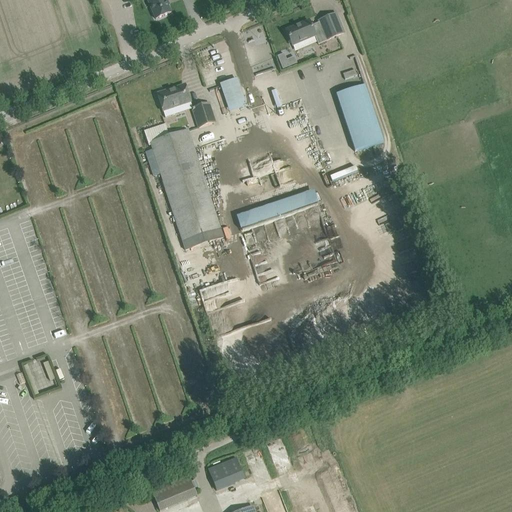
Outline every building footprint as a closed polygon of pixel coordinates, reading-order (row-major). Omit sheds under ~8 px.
[(147,0),(156,20),(171,13),(165,0),(147,0)] [(286,31),(292,46),(315,37),(318,45),(322,43),(321,43),(345,33),(336,14),(318,21),(318,23),(311,26),(309,21),(286,31)] [(294,56),(286,59),(283,53),(276,56),(281,69),(296,64),(294,56)] [(343,74),(344,79),(356,76),(355,71),(343,74)] [(236,81),(222,86),(230,109),(243,104),(236,81)] [(163,112),(173,109),(190,103),(185,86),(157,95),(163,112)] [(340,94),(335,96),(354,153),(358,151),(384,143),(365,86),(340,94)] [(215,123),(209,104),(192,109),(199,128),(215,123)] [(165,125),(144,132),(149,147),(150,146),(152,151),(145,153),(153,177),(160,175),(185,251),(224,238),(188,131),(169,137),(165,125)] [(234,214),(238,229),(317,207),(313,192),(234,214)] [(158,511),(197,498),(190,480),(151,494),(158,511)]
